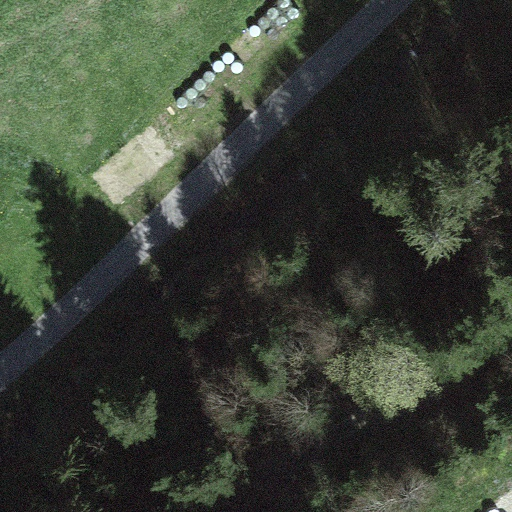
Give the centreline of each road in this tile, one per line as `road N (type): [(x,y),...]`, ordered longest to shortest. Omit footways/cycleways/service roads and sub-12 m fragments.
road 1 (residential): [(396,0),(0,376)]
road 2 (track): [(511,335),(413,416),(250,511)]
